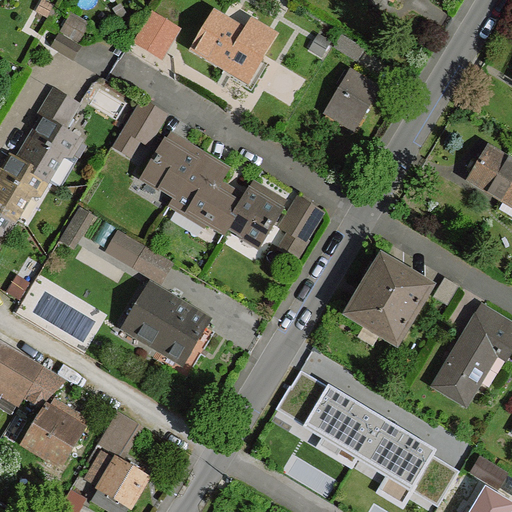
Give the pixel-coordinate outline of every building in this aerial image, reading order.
[(248,33),(215,14),(194,50),(227,70),(232,62),(251,73),(274,35),(254,23),(248,33)] [(154,15),(138,40),(164,56),(167,52),(180,30),(154,15)] [(92,29),(70,17),(62,30),(85,43),(92,29)] [(84,50),(63,36),(55,50),(77,63),(84,50)] [(365,50),(343,36),(336,48),(358,62),(365,50)] [(323,56),(330,43),(320,38),(312,50),(323,56)] [(378,89),(352,74),(332,108),(358,123),(378,89)] [(40,116),(47,120),(66,131),(81,105),(55,90),(40,116)] [(154,136),(165,116),(144,103),(127,131),(143,140),(150,144),(154,136)] [(20,163),(48,180),(62,156),(72,156),(80,140),(66,131),(47,120),(20,163)] [(143,140),(127,131),(117,148),(133,157),(143,140)] [(176,198),(201,156),(171,138),(167,143),(147,177),(163,187),(162,189),(176,198)] [(511,163),(491,151),(472,181),(504,200),(511,204),(511,163)] [(227,172),(201,156),(176,198),(173,203),(209,225),(211,221),(227,232),(229,228),(245,200),(219,185),(227,172)] [(48,180),(20,163),(14,160),(0,183),(0,209),(16,219),(31,195),(40,195),(48,180)] [(254,186),(245,200),(229,228),(243,236),(244,234),(260,244),(285,204),(254,186)] [(322,214),(300,200),(283,228),(305,241),(322,214)] [(511,204),(504,200),(498,210),(511,218),(511,204)] [(16,219),(0,209),(0,233),(8,234),(16,219)] [(75,249),(93,217),(81,210),(63,241),(75,249)] [(128,262),(138,245),(119,234),(109,251),(128,262)] [(162,283),(172,266),(138,245),(128,262),(162,283)] [(430,289),(385,262),(351,315),(397,343),(430,289)] [(449,305),(459,288),(446,280),(438,294),(435,298),(449,305)] [(151,288),(127,329),(184,363),(209,322),(151,288)] [(479,319),(492,326),(508,336),(511,330),(511,321),(487,307),(479,319)] [(492,326),(479,319),(468,337),(481,344),(492,326)] [(468,337),(438,386),(467,404),(498,353),(507,359),(511,350),(511,338),(508,336),(492,326),(481,344),(468,337)] [(0,345),(0,393),(2,395),(0,398),(0,407),(13,414),(40,369),(0,345)] [(356,457),(380,417),(303,372),(293,389),(292,388),(278,410),(356,457)] [(55,401),(50,409),(81,428),(86,420),(55,401)] [(50,409),(47,408),(25,444),(62,466),(83,430),(81,428),(50,409)] [(139,426),(119,413),(101,442),(122,454),(139,426)] [(435,450),(380,417),(356,457),(388,476),(381,488),(404,502),(435,450)] [(102,489),(117,464),(102,456),(87,481),(102,489)] [(481,459),(473,472),(498,487),(506,475),(481,459)] [(127,511),(147,478),(118,461),(117,464),(102,489),(94,502),(111,511),(127,511)] [(511,511),(511,502),(486,487),(471,511),(511,511)] [(76,511),(84,499),(71,491),(58,511),(76,511)]
